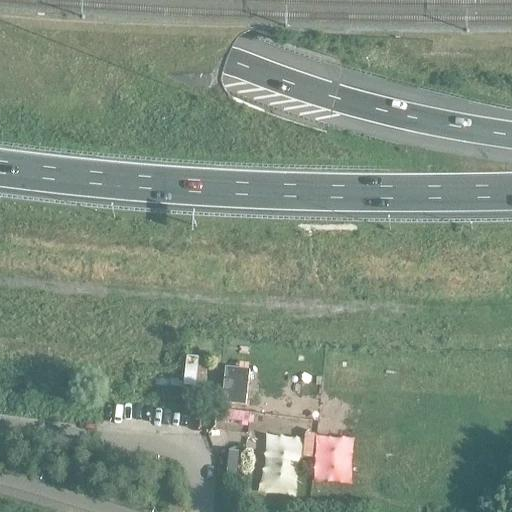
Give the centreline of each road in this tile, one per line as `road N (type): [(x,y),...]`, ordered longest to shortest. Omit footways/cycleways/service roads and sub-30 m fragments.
road 1 (motorway): [(0,187),(242,217),(511,236)]
road 2 (motorway): [(0,140),(117,148),(511,123)]
road 3 (motorway): [(0,169),(242,191),(511,191)]
road 4 (motorway): [(230,57),(391,134),(511,175)]
road 5 (motorway): [(230,57),(335,98),(511,137)]
road 6 (motorway): [(119,0),(230,57)]
road 7 (unclassified): [(117,511),(0,480)]
